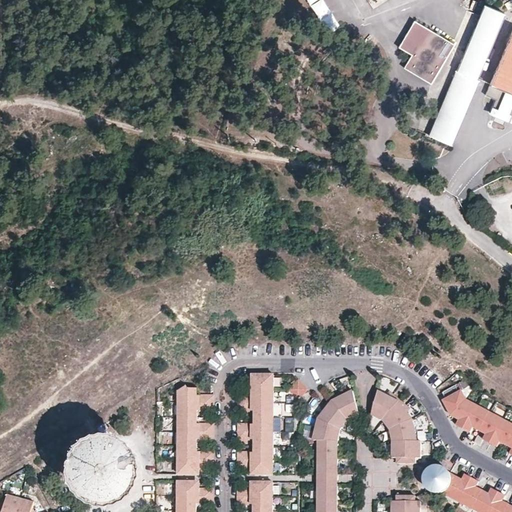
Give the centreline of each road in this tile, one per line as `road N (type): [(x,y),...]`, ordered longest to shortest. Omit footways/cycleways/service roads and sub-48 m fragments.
road 1 (residential): [(511,479),(446,437),(432,407),(396,370),(238,367),(227,379),(224,511)]
road 2 (track): [(0,104),(40,103),(410,191)]
road 3 (unknown): [(426,0),(378,28),(396,132)]
road 4 (unclassified): [(410,191),(443,204),(511,264)]
